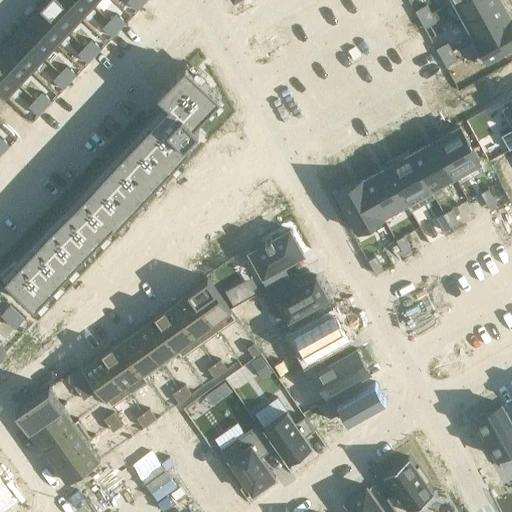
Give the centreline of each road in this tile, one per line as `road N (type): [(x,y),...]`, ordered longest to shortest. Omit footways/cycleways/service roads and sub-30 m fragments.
road 1 (residential): [(0,408),(271,130)]
road 2 (residential): [(429,410),(271,130)]
road 3 (residential): [(429,410),(275,511)]
